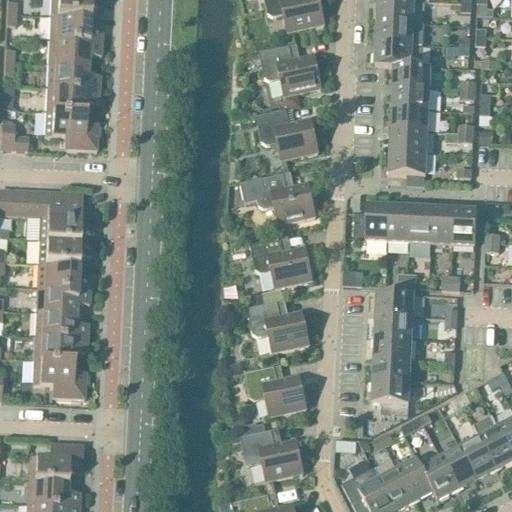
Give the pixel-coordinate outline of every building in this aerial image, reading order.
[(102,0),(50,0),(49,21),(89,23),(90,14),(101,14),(102,0)] [(282,20),(286,38),(324,30),(317,0),(300,0),(295,1),(294,0),(262,0),(267,19),(272,23),(282,20)] [(461,0),(461,9),(471,9),(472,0),(467,0),(461,0)] [(488,1),(477,0),(477,9),(487,10),(488,1)] [(414,7),(377,5),(376,26),(413,28),(414,7)] [(5,19),(15,20),(16,8),(6,7),(5,19)] [(461,18),(471,18),(471,9),(461,9),(461,18)] [(15,20),(5,19),(5,31),(15,32),(15,20)] [(89,23),(49,21),(48,45),(100,48),(101,33),(89,33),(89,23)] [(413,28),(376,26),(375,48),(412,49),(422,50),(423,29),(413,28)] [(475,43),(486,44),(486,35),(476,34),(475,43)] [(470,43),(459,43),(459,52),(469,52),(470,43)] [(486,44),(475,43),(475,52),(485,53),(486,44)] [(100,48),(48,45),(47,69),(87,71),(87,61),(99,62),(100,48)] [(374,70),(385,71),(393,71),(411,71),(421,71),(422,50),(412,49),(375,48),(374,70)] [(279,85),(283,102),(321,94),(313,61),(292,65),(289,51),(258,58),(264,83),(269,87),(279,85)] [(469,52),(459,52),(459,61),(469,62),(469,52)] [(3,67),(13,68),(14,56),(4,55),(3,67)] [(482,66),(481,75),(496,75),(496,66),(482,66)] [(13,68),(3,67),(2,79),(12,80),(13,68)] [(87,71),(47,69),(46,93),(98,96),(99,82),(86,81),(87,71)] [(393,71),(394,71),(393,93),(430,94),(431,72),(421,71),(411,71),(393,71)] [(460,87),(460,95),(475,96),(475,87),(460,87)] [(98,96),(46,93),(45,117),(85,119),(85,109),(97,110),(98,96)] [(430,94),(393,93),(392,114),(429,116),(430,94)] [(460,95),(460,105),(474,106),(475,96),(460,95)] [(480,109),(490,110),(490,100),(480,100),(480,109)] [(11,104),(1,103),(1,115),(11,116),(11,104)] [(479,118),(479,121),(489,122),(490,110),(480,109),(479,118)] [(429,116),(392,114),(391,136),(428,138),(429,116)] [(276,149),(280,167),(318,158),(311,125),(289,129),(286,115),(255,122),(261,147),(266,151),(276,149)] [(85,119),(45,117),(44,142),(63,143),(62,155),(95,156),(96,129),(84,129),(85,119)] [(0,155),(26,156),(26,143),(13,142),(13,130),(0,130),(0,131),(0,155)] [(459,130),(458,139),(473,140),(473,131),(459,130)] [(428,138),(391,136),(390,158),(427,159),(428,138)] [(479,136),(478,150),(492,150),(493,136),(479,136)] [(458,139),(458,148),(472,149),(473,140),(458,139)] [(427,159),(390,158),(389,180),(426,182),(427,159)] [(456,174),(456,184),(470,184),(471,184),(471,175),(456,174)] [(244,208),(257,206),(258,211),(263,215),(273,213),(277,231),(315,222),(308,189),(286,193),(283,179),(240,189),(244,208)] [(0,195),(0,220),(9,221),(10,196),(0,195)] [(21,221),(23,196),(10,196),(9,221),(21,221)] [(23,196),(21,221),(34,222),(35,197),(23,196)] [(35,197),(34,222),(40,222),(39,229),(39,245),(38,246),(90,248),(91,234),(79,233),(80,224),(81,199),(48,197),(35,197)] [(387,249),(389,211),(367,210),(366,219),(354,219),(353,246),(365,247),(365,248),(387,249)] [(409,250),(411,212),(389,211),(387,249),(409,250)] [(430,251),(432,213),(411,212),(409,250),(430,251)] [(452,252),(454,214),(432,213),(430,251),(452,252)] [(454,214),(452,252),(475,253),(476,215),(454,214)] [(499,241),(485,240),(485,248),(499,249),(499,241)] [(270,277),(274,294),(312,286),(305,253),(283,257),(280,243),(249,250),(255,276),(260,279),(270,277)] [(90,248),(38,246),(37,270),(77,272),(78,263),(90,263),(90,248)] [(485,248),(485,258),(498,258),(499,249),(485,248)] [(77,272),(37,270),(36,294),(88,296),(89,282),(77,281),(77,272)] [(398,279),(397,293),(407,294),(407,280),(398,279)] [(407,280),(407,294),(416,294),(417,280),(407,280)] [(442,280),(441,296),(450,296),(451,281),(442,280)] [(459,296),(460,286),(460,281),(451,281),(450,296),(459,296)] [(88,296),(36,294),(35,318),(75,320),(75,310),(87,311),(88,296)] [(261,297),(250,299),(253,313),(264,310),(261,298),(261,297)] [(414,300),(377,299),(375,321),(413,323),(414,300)] [(267,341),(271,359),(308,351),(301,317),(280,322),(277,308),(264,310),(253,313),(246,314),(252,340),(257,343),(267,341)] [(447,315),(446,324),(456,325),(457,316),(447,315)] [(34,342),(86,344),(86,330),(75,329),(75,320),(35,318),(34,342)] [(413,323),(375,321),(374,343),(412,344),(413,323)] [(446,333),(456,334),(456,325),(446,324),(446,333)] [(86,344),(34,342),(33,366),(73,367),(73,358),(85,359),(86,344)] [(412,344),(374,343),(373,364),(411,366),(412,344)] [(445,358),(444,361),(444,367),(454,368),(455,359),(445,358)] [(411,366),(373,364),(372,386),(410,388),(411,366)] [(73,367),(33,366),(31,390),(51,391),(50,404),(83,405),(84,378),(72,378),(73,367)] [(454,368),(444,367),(444,377),(454,377),(454,368)] [(264,405),(268,423),(306,415),(299,381),(277,386),(274,372),(243,378),(249,404),(254,407),(264,405)] [(495,382),(499,391),(508,387),(503,378),(495,382)] [(487,386),(492,395),(499,391),(495,382),(487,386)] [(410,388),(372,386),(371,408),(381,408),(380,421),(408,422),(408,410),(409,410),(410,388)] [(465,398),(460,400),(457,402),(463,415),(472,411),(465,398)] [(449,406),(453,415),(455,419),(463,415),(457,402),(449,406)] [(418,422),(423,431),(431,427),(427,418),(418,422)] [(472,431),(478,442),(477,442),(495,475),(511,466),(511,461),(496,432),(497,431),(492,421),(472,431)] [(423,431),(418,422),(411,427),(415,435),(423,431)] [(511,423),(497,431),(496,432),(511,461),(511,423)] [(265,437),(263,429),(256,431),(258,439),(265,437)] [(261,469),(265,487),(303,479),(296,445),(274,450),(271,436),(240,442),(246,468),(251,471),(261,469)] [(380,443),(384,452),(393,447),(388,439),(380,443)] [(495,475),(477,442),(458,452),(476,485),(495,475)] [(384,452),(380,443),(372,447),(376,456),(384,452)] [(27,486),(67,488),(67,478),(79,479),(81,452),(48,450),(47,462),(28,461),(27,486)] [(476,485),(458,452),(439,462),(456,495),(476,485)] [(439,462),(421,471),(420,472),(421,473),(420,473),(433,497),(432,497),(433,497),(437,506),(456,495),(439,462)] [(396,474),(413,507),(432,497),(433,497),(420,473),(421,473),(420,472),(421,471),(416,463),(396,474)] [(404,511),(413,507),(396,474),(377,484),(391,511),(404,511)] [(391,511),(377,484),(357,494),(357,495),(347,500),(353,511),(391,511)] [(67,488),(27,486),(26,510),(65,511),(77,511),(78,498),(66,498),(67,488)] [(293,511),(293,509),(280,511),(270,511),(268,500),(237,506),(238,511),(293,511)]
